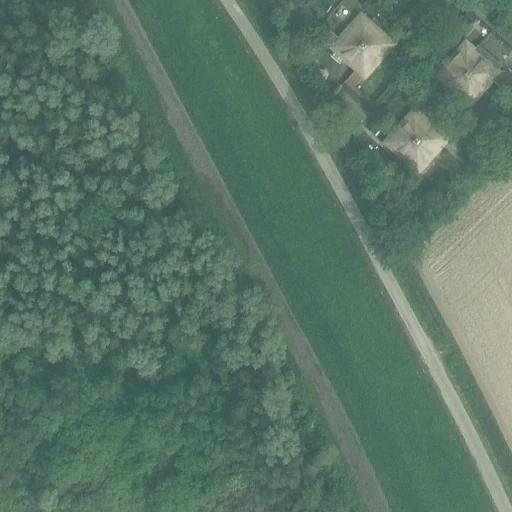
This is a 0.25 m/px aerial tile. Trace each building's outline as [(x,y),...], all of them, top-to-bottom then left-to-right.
[(370,0),(368,0),(362,7),(373,18),(381,9),(370,0)] [(360,15),(339,39),(338,39),(347,47),(354,39),(362,46),(369,38),(361,31),(369,23),(360,15)] [(394,45),(369,23),(361,31),(369,38),(362,46),(370,53),(377,45),(386,53),(394,45)] [(316,31),(333,46),(330,48),(355,70),(363,61),(355,54),(362,46),(354,39),(347,47),(338,39),(339,39),(322,24),(316,31)] [(465,42),(444,67),(452,75),(459,67),(467,74),(474,66),(466,59),(474,50),(465,42)] [(354,89),(364,78),(386,53),(377,45),(370,53),(362,46),(355,54),(363,61),(355,70),(345,82),(354,89)] [(501,66),(478,45),(474,50),(466,59),(474,66),(467,74),(475,81),(482,73),(491,81),(500,71),(498,70),(501,66)] [(436,76),(461,98),(468,89),(460,82),(467,74),(459,67),(452,75),(444,67),(431,56),(424,64),(437,75),(436,76)] [(511,75),(506,70),(494,84),(506,95),(511,87),(511,75)] [(469,105),(491,81),(482,73),(475,81),(467,74),(460,82),(468,89),(461,98),(469,105)] [(414,110),(392,134),(401,142),(408,134),(416,141),(423,133),(415,126),(423,118),(430,110),(435,104),(427,97),(415,111),(414,110)] [(435,104),(430,110),(439,119),(447,110),(437,102),(435,104)] [(447,139),(423,118),(415,126),(423,133),(416,141),(424,148),(431,140),(440,148),(447,139)] [(385,143),(409,165),(417,156),(409,149),(416,141),(408,134),(401,142),(392,134),(385,143)] [(418,173),(440,148),(431,140),(424,148),(416,141),(409,149),(417,156),(409,165),(418,173)]
